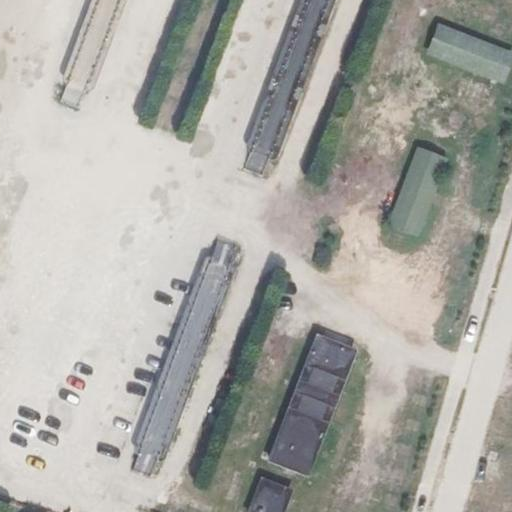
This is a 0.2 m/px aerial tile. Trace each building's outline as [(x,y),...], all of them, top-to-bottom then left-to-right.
[(94,0),(57,99),(74,106),(113,0),(94,0)] [(303,0),(242,168),(258,174),(322,0),(303,0)] [(504,84),(511,62),(511,51),(437,24),(425,55),(504,84)] [(140,114),(155,62),(137,56),(121,108),(140,114)] [(386,226),(418,238),(448,159),(416,147),(386,226)] [(130,469),(146,476),(231,246),(214,239),(130,469)] [(267,459),(305,474),(352,351),(314,337),(267,459)] [(247,511),(279,511),(288,489),(260,478),(247,511)]
